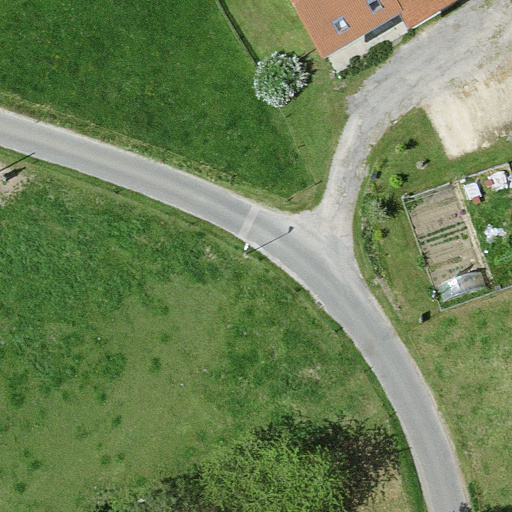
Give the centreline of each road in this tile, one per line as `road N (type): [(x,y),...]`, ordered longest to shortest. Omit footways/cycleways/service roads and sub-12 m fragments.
road 1 (unclassified): [(459,511),(428,415),(378,329),(332,275),(270,229),(117,164),(0,128)]
road 2 (track): [(307,257),(361,121),(397,77),(511,16)]
